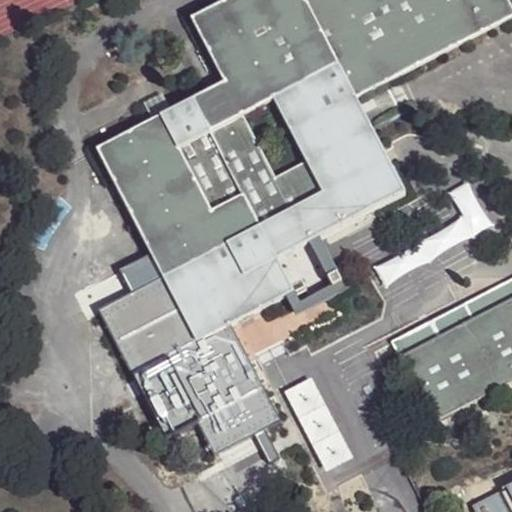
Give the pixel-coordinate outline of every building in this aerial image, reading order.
[(406,195),(357,99),(306,2),(304,0),(231,0),(193,20),(225,83),(162,117),(180,151),(182,150),(212,134),(245,118),(275,102),(307,163),(323,196),(262,228),(229,246),(247,278),(279,261),(310,245),(406,195)] [(309,0),(306,2),(357,99),(511,18),(511,7),(508,0),(309,0)] [(180,151),(162,117),(99,151),(165,278),(199,344),(233,326),(296,294),(279,261),(247,278),(229,246),(262,228),(245,197),(243,198),(214,214),(182,150),(180,151)] [(245,197),(262,228),(323,196),(307,163),(278,179),(245,118),(212,134),(243,198),(245,197)] [(214,214),(243,198),(212,134),(182,150),(214,214)] [(402,266),(416,291),(462,266),(449,240),(402,266)] [(328,277),(310,245),(279,261),(296,294),(328,277)] [(199,344),(165,278),(100,312),(168,441),(199,424),(217,457),(281,423),(233,326),(199,344)] [(511,278),(393,343),(436,424),(511,384),(511,278)] [(310,382),(287,395),(327,471),(350,459),(310,382)] [(511,511),(511,477),(474,497),(481,511),(511,511)]
